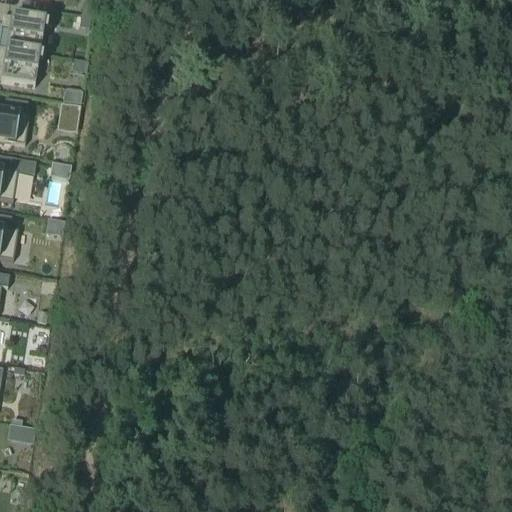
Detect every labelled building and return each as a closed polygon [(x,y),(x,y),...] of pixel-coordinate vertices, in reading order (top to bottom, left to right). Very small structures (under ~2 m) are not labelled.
[(82,7),(80,19),(90,21),(92,9),(82,7)] [(2,19),(1,30),(8,31),(8,35),(5,52),(5,53),(39,58),(44,25),(10,20),(2,19)] [(80,19),(78,31),(88,33),(90,21),(80,19)] [(0,51),(0,85),(34,91),(39,58),(5,53),(5,52),(0,51)] [(81,77),(83,65),(73,63),(71,76),(81,77)] [(0,114),(0,145),(24,149),(29,119),(25,118),(27,107),(5,103),(3,115),(0,114)] [(0,204),(12,206),(17,176),(14,175),(16,164),(0,161),(0,204)] [(0,263),(12,265),(17,235),(9,233),(11,222),(0,220),(0,263)]
